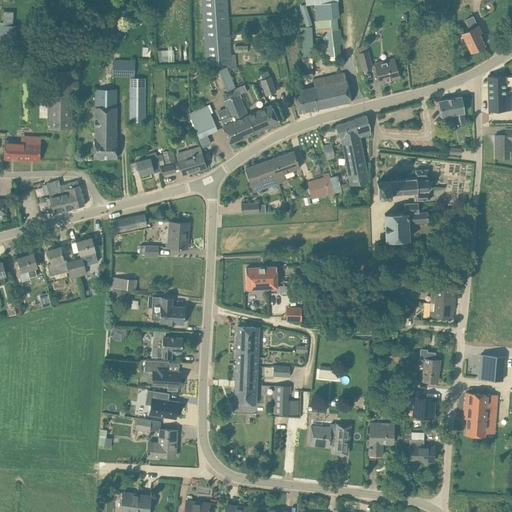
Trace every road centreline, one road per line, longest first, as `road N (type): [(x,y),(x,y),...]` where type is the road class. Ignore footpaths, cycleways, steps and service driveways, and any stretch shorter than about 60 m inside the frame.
road 1 (tertiary): [(439,511),(413,501),(242,479),(210,457),(202,427),(212,181)]
road 2 (residential): [(442,511),(476,186),(474,75)]
road 3 (tertiary): [(212,181),(314,121),(474,75)]
road 4 (residential): [(101,211),(75,175),(0,176)]
